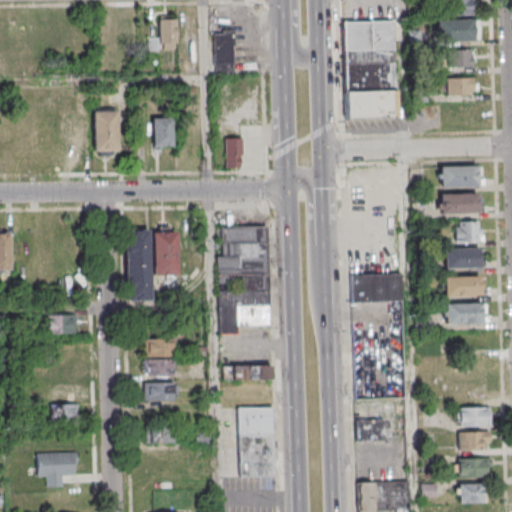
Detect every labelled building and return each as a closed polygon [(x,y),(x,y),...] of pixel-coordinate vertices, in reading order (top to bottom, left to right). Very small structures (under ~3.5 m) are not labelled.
[(443,0),(443,14),(475,14),(474,0),(443,0)] [(133,16),(117,16),(117,46),(133,46),(133,16)] [(156,50),(175,50),(175,19),(156,19),(156,50)] [(476,40),(476,19),(436,19),(436,40),(476,40)] [(343,21),(345,120),(395,119),(393,20),(343,21)] [(233,74),(233,32),(211,32),(211,58),(204,58),(204,66),(212,66),(212,74),(233,74)] [(475,49),(445,49),(445,70),(475,70),(475,49)] [(446,95),(476,95),(476,77),(446,77),(446,95)] [(94,111),(118,111),(120,150),(95,151),(94,111)] [(171,147),(171,117),(151,117),(151,147),(171,147)] [(241,167),(241,137),(225,137),(225,167),(241,167)] [(480,186),(480,165),(437,166),(437,187),(480,186)] [(390,199),(390,180),(360,180),(360,188),(351,188),(351,199),(390,199)] [(478,213),(478,193),(439,193),(439,213),(478,213)] [(453,241),(481,241),(481,221),(453,221),(453,241)] [(127,231),(150,230),(153,300),(130,301),(127,231)] [(0,232),(10,232),(11,273),(0,273),(0,232)] [(154,232),(178,232),(179,275),(155,275),(154,232)] [(443,247),(443,268),(480,268),(480,247),(443,247)] [(351,274),(351,302),(390,302),(390,274),(351,274)] [(443,276),(443,295),(480,295),(480,276),(443,276)] [(443,303),(443,322),(484,322),(484,303),(443,303)] [(220,307),(270,306),(270,326),(239,326),(239,335),(220,335),(220,307)] [(75,314),(45,314),(45,334),(75,334),(75,314)] [(142,356),(173,356),(173,339),(142,339),(142,356)] [(173,359),(143,359),(143,376),(173,376),(173,359)] [(77,360),(50,360),(50,380),(77,380),(77,360)] [(49,382),(49,401),(77,401),(77,382),(49,382)] [(173,382),(143,382),(143,401),(173,401),(173,382)] [(487,382),(445,382),(445,402),(487,402),(487,382)] [(77,404),(50,404),(50,423),(77,423),(77,404)] [(272,476),(272,407),(236,407),(236,476),(272,476)] [(458,426),(489,426),(489,407),(458,407),(458,426)] [(355,419),(355,441),(382,441),(382,419),(355,419)] [(146,426),(146,443),(171,443),(171,426),(146,426)] [(488,449),(488,431),(458,431),(458,449),(488,449)] [(64,475),(75,475),(75,452),(35,452),(35,476),(46,476),(46,486),(64,486),(64,475)] [(456,476),(485,476),(485,458),(456,458),(456,476)] [(399,511),(372,511),(372,483),(358,483),(358,511),(399,511)] [(457,502),(483,502),(483,483),(457,483),(457,502)]
